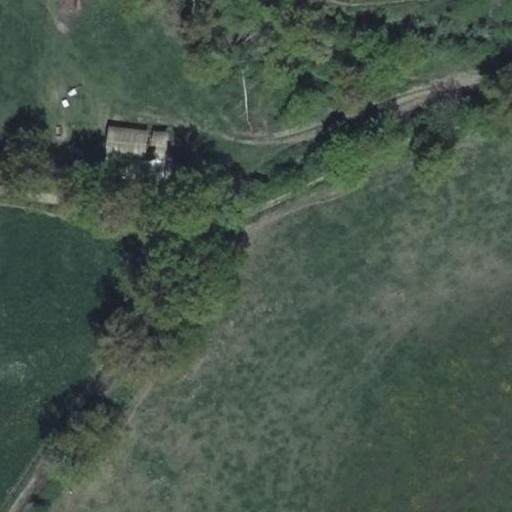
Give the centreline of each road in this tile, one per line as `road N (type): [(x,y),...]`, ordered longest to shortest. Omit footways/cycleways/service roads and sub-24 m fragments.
road 1 (track): [(511,119),(223,206),(0,175)]
road 2 (track): [(274,188),(114,380),(22,511)]
